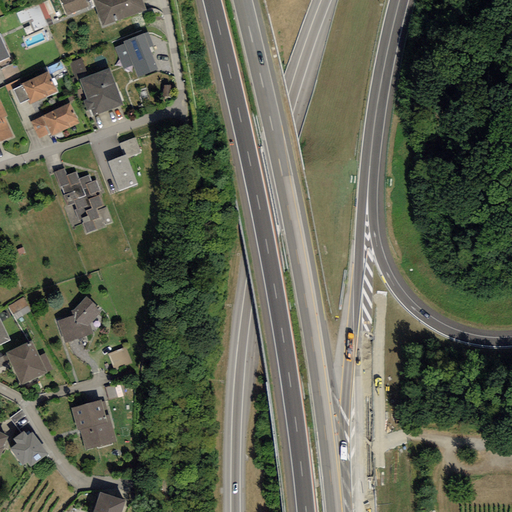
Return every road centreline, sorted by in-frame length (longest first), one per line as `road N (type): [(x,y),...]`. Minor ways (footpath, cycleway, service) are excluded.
road 1 (motorway): [(327,0),(291,104),(244,321),(235,511)]
road 2 (motorway): [(211,0),(274,288),(305,511)]
road 3 (motorway): [(335,511),(306,299),(242,0)]
road 4 (motorway): [(360,511),(357,265),(369,120),(379,90)]
road 5 (motorway): [(511,341),(441,328),(403,298),(384,268),(372,195),(379,90)]
road 6 (residential): [(0,167),(185,107),(163,0)]
